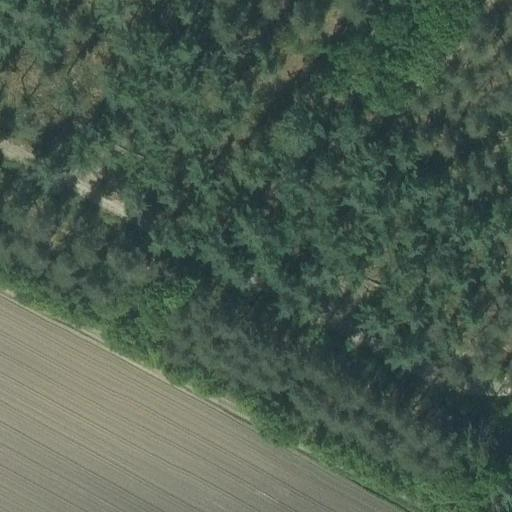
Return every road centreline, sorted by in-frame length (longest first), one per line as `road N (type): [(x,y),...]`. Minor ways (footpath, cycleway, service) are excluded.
road 1 (track): [(511,387),(450,378),(0,141)]
road 2 (track): [(0,279),(428,511)]
road 3 (track): [(173,232),(419,0)]
